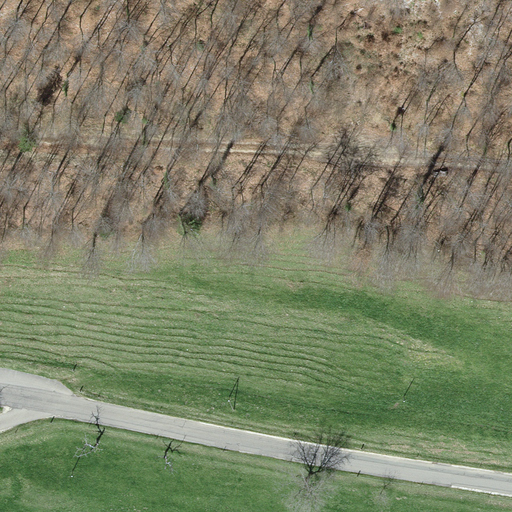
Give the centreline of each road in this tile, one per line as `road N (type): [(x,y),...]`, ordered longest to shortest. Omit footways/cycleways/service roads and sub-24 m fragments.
road 1 (tertiary): [(0,395),(511,485)]
road 2 (track): [(511,166),(0,147)]
